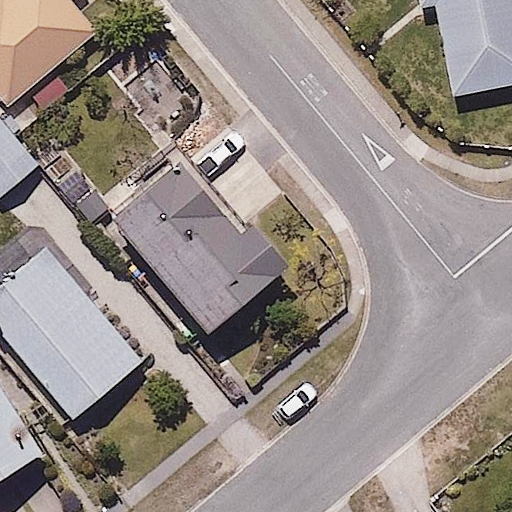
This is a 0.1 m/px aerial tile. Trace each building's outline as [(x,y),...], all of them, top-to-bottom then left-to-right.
[(0,0),(0,85),(13,101),(99,28),(75,0),(0,0)] [(511,0),(425,0),(425,1),(428,0),(437,0),(453,87),(511,77),(511,0)] [(0,200),(45,155),(0,110),(0,200)] [(234,232),(170,162),(103,212),(201,330),(282,265),(248,221),(234,232)] [(49,236),(0,277),(0,334),(76,424),(153,359),(49,236)] [(0,377),(0,478),(46,450),(0,377)]
